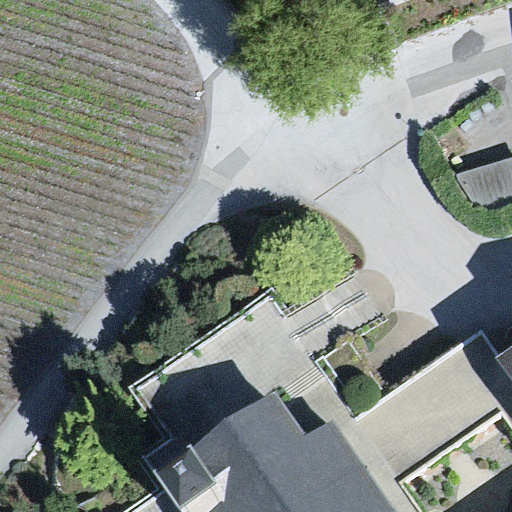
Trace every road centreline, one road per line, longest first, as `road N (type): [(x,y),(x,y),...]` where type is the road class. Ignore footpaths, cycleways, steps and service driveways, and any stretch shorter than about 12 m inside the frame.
road 1 (residential): [(0,456),(223,175),(279,118)]
road 2 (residential): [(175,0),(279,118)]
